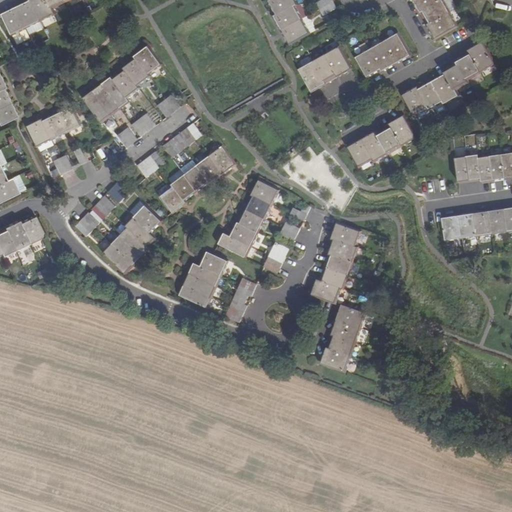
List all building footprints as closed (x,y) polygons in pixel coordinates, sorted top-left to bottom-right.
[(32,0),(17,8),(28,29),(42,22),(32,0)] [(53,9),(48,0),(31,0),(32,0),(42,22),(56,15),(53,9)] [(67,2),(65,0),(48,0),(53,9),(67,2)] [(298,5),(294,0),(274,0),(272,2),(270,3),(278,17),(295,7),(298,5)] [(324,0),(316,5),(320,11),(334,2),(332,0),(324,0)] [(414,0),(413,1),(421,15),(443,2),(442,0),(414,0)] [(334,2),(320,11),(324,17),(338,9),(334,2)] [(443,2),(421,15),(429,27),(450,14),(443,2)] [(275,18),(283,32),(303,20),(295,7),(278,17),(275,18)] [(28,29),(17,8),(4,15),(14,36),(27,29),(28,29)] [(450,14),(429,27),(436,40),(458,27),(450,14)] [(303,20),(283,32),(291,46),(316,31),(308,17),(303,20)] [(31,35),(45,28),(42,22),(28,29),(31,35)] [(17,42),(30,36),(27,29),(14,36),(17,42)] [(411,57),(398,35),(385,42),(398,65),(411,57)] [(384,73),(398,65),(385,42),(371,50),(382,70),(384,73)] [(470,53),(481,73),(494,65),(481,42),(468,50),(470,53)] [(135,56),(137,58),(149,74),(161,64),(148,46),(138,54),(135,56)] [(352,70),(339,47),(326,55),(339,78),(352,70)] [(382,70),(371,50),(358,58),(369,78),(382,70)] [(467,80),(481,73),(470,53),(456,61),(457,64),(467,80)] [(327,84),(339,78),(326,55),(314,62),(327,84)] [(126,70),(137,85),(150,75),(149,74),(137,58),(124,67),(126,70)] [(300,70),(312,90),(314,92),(327,84),(314,62),(300,70)] [(468,82),(467,80),(457,64),(444,71),(445,74),(454,90),(468,82)] [(126,70),(113,80),(126,97),(139,87),(137,85),(126,70)] [(458,97),(454,90),(445,74),(431,82),(443,102),(444,104),(458,97)] [(102,84),(121,108),(129,102),(126,97),(113,80),(111,78),(102,84)] [(431,82),(417,90),(427,106),(429,109),(443,102),(431,82)] [(102,84),(93,91),(111,115),(121,108),(102,84)] [(427,106),(417,90),(416,87),(403,95),(414,114),(427,106)] [(2,88),(0,88),(0,106),(9,102),(2,88)] [(87,104),(86,104),(101,123),(111,115),(93,91),(84,99),(87,104)] [(173,92),(167,98),(176,111),(183,105),(173,92)] [(157,105),(167,117),(176,111),(167,98),(157,105)] [(9,102),(0,106),(0,124),(16,116),(9,102)] [(71,108),(57,115),(67,134),(81,127),(74,113),(71,108)] [(147,112),(140,116),(151,130),(157,125),(147,112)] [(57,115),(43,121),(53,141),(67,134),(57,115)] [(151,130),(140,116),(132,123),(140,134),(143,131),(145,134),(151,130)] [(389,124),(391,127),(402,147),(415,139),(402,117),(402,116),(389,124)] [(53,141),(43,121),(42,119),(28,126),(39,148),(40,147),(53,141)] [(204,135),(194,122),(188,127),(198,139),(204,135)] [(402,147),(391,127),(377,135),(388,155),(402,147)] [(129,128),(124,132),(133,144),(138,140),(129,128)] [(388,155),(377,135),(375,131),(362,139),(374,160),(375,162),(388,155)] [(133,144),(124,132),(118,136),(127,148),(133,144)] [(191,145),(182,132),(176,136),(185,148),(191,145)] [(179,153),(185,148),(176,136),(170,141),(179,153)] [(374,160),(362,139),(348,147),(360,168),(374,160)] [(53,141),(40,147),(42,152),(55,146),(53,141)] [(221,144),(208,153),(224,174),(236,164),(221,144)] [(82,147),(75,150),(82,165),(88,162),(89,162),(82,147)] [(165,164),(156,151),(151,156),(160,168),(165,164)] [(511,152),(503,154),(507,178),(511,177),(511,152)] [(196,163),(210,181),(212,183),(224,174),(208,153),(196,163)] [(67,154),(61,157),(68,172),(75,169),(67,154)] [(507,178),(503,154),(492,156),(495,179),(507,178)] [(483,178),(480,157),(480,155),(468,157),(472,180),(483,178)] [(147,162),(139,167),(147,177),(160,168),(151,156),(145,160),(147,162)] [(484,181),(495,179),(492,156),(480,157),(483,178),(484,181)] [(68,172),(61,157),(53,161),(60,176),(62,175),(68,172)] [(461,182),(472,180),(468,157),(457,158),(461,182)] [(183,173),(197,191),(210,181),(196,163),(183,173)] [(172,184),(184,201),(197,191),(183,173),(171,182),(172,184)] [(11,178),(6,180),(0,183),(0,200),(18,192),(11,178)] [(252,194),(254,196),(272,204),(279,190),(259,180),(252,194)] [(159,193),(173,213),(186,203),(184,201),(172,184),(159,193)] [(109,192),(120,203),(125,198),(113,187),(109,192)] [(100,200),(112,212),(116,207),(105,196),(100,200)] [(254,196),(247,210),(265,218),(272,204),(254,196)] [(100,200),(92,209),(104,220),(112,212),(100,200)] [(300,212),(292,208),(289,213),(304,221),(307,215),(311,207),(304,203),(300,212)] [(144,205),(134,216),(151,233),(161,222),(144,205)] [(104,220),(92,209),(84,217),(96,228),(104,220)] [(494,233),(509,231),(506,209),(490,211),(494,233)] [(265,218),(247,210),(240,223),(258,232),(265,218)] [(478,235),(494,233),(490,211),(475,213),(478,235)] [(459,216),(463,237),(478,235),(475,213),(459,216)] [(28,244),(42,237),(32,216),(18,223),(28,244)] [(128,227),(148,247),(156,238),(151,233),(134,216),(125,225),(128,227)] [(448,240),(463,237),(459,216),(444,218),(445,223),(448,240)] [(84,217),(80,222),(91,233),(96,228),(84,217)] [(28,244),(18,223),(17,221),(3,227),(14,251),(28,244)] [(297,235),(300,228),(285,221),(282,227),(297,235)] [(258,232),(240,223),(238,222),(231,236),(251,246),(258,232)] [(355,247),(360,232),(340,224),(336,223),(331,238),(334,239),(355,247)] [(2,257),(14,251),(3,227),(0,228),(0,253),(0,254),(2,257)] [(128,227),(120,236),(142,257),(150,249),(148,247),(128,227)] [(297,235),(282,227),(279,233),(294,240),(297,235)] [(251,246),(231,236),(224,233),(219,243),(246,257),(251,246)] [(112,244),(134,265),(142,257),(120,236),(112,244)] [(355,247),(334,239),(329,254),(352,262),(357,248),(355,247)] [(126,274),(134,265),(112,244),(104,252),(126,274)] [(271,249),(268,255),(283,263),(286,257),(271,249)] [(208,252),(201,266),(223,276),(230,262),(213,254),(208,252)] [(352,262),(329,254),(324,266),(348,275),(352,262)] [(266,261),(280,268),(283,263),(268,255),(266,261)] [(190,273),(219,286),(223,276),(201,266),(195,263),(190,273)] [(324,266),(320,279),(341,287),(343,288),(348,275),(324,266)] [(190,273),(185,284),(214,297),(219,286),(190,273)] [(243,277),(240,283),(255,290),(257,284),(243,277)] [(341,287),(320,279),(317,279),(312,293),(326,298),(335,302),(341,287)] [(235,294),(248,299),(250,295),(252,296),(255,290),(240,283),(235,294)] [(181,295),(209,308),(214,297),(185,284),(181,295)] [(245,304),(248,299),(235,294),(230,305),(245,311),(248,305),(245,304)] [(364,313),(342,304),(337,319),(361,328),(366,313),(364,313)] [(245,311),(230,305),(228,310),(242,317),(242,316),(245,311)] [(356,343),(361,328),(337,319),(331,334),(356,343)] [(356,343),(331,334),(327,347),(351,356),(356,343)] [(351,356),(327,347),(322,362),(346,371),(351,356)]
